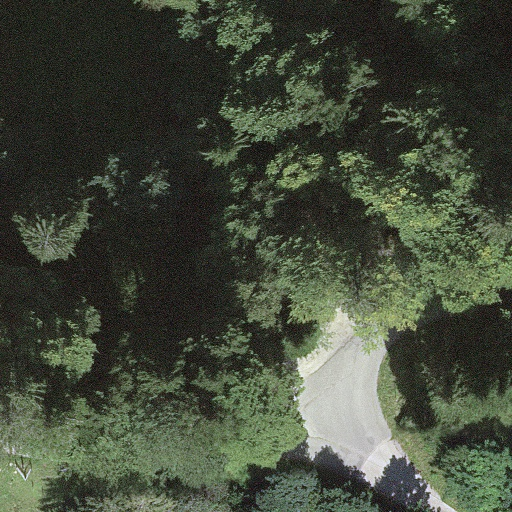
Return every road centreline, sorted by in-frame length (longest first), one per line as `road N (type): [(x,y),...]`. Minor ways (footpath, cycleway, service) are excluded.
road 1 (track): [(42,448),(252,440),(317,411)]
road 2 (track): [(317,411),(406,308),(511,267)]
road 3 (track): [(444,511),(317,411)]
